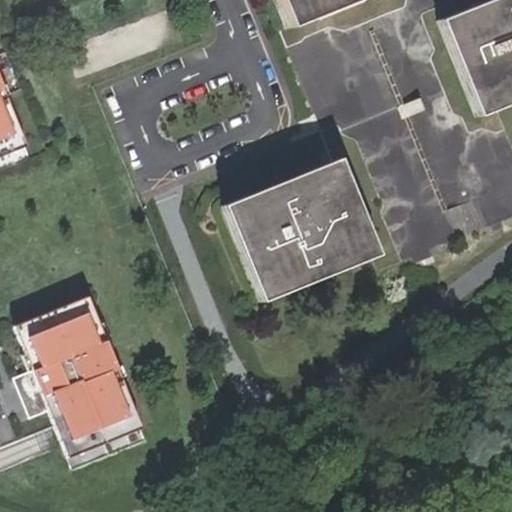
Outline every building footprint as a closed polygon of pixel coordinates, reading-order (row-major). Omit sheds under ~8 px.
[(278,0),(287,21),(340,0),(278,0)] [(511,0),(502,0),(442,24),(476,110),(511,96),(511,0)] [(0,88),(0,157),(24,148),(0,88)] [(335,165),(228,209),(262,294),(370,253),(335,165)] [(84,295),(11,324),(66,462),(140,432),(84,295)]
